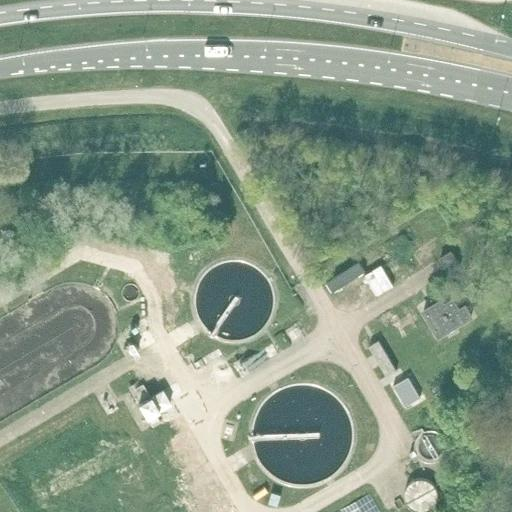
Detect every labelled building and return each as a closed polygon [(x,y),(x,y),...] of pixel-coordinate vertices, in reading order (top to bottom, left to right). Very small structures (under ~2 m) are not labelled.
[(450,273),(461,266),(452,252),(441,258),(450,273)] [(439,336),(473,316),(466,306),(451,315),(442,300),(438,303),(438,301),(431,305),(432,307),(424,311),(439,336)] [(129,347),(145,343),(141,329),(125,333),(129,347)] [(372,346),(369,347),(374,355),(387,377),(397,371),(379,341),(372,346)] [(224,359),(229,372),(260,361),(255,348),(224,359)] [(409,377),(394,386),(406,406),(421,397),(409,377)] [(150,397),(138,404),(147,418),(152,427),(161,422),(155,413),(171,404),(162,390),(150,397)] [(410,472),(390,493),(410,510),(429,489),(410,472)]
